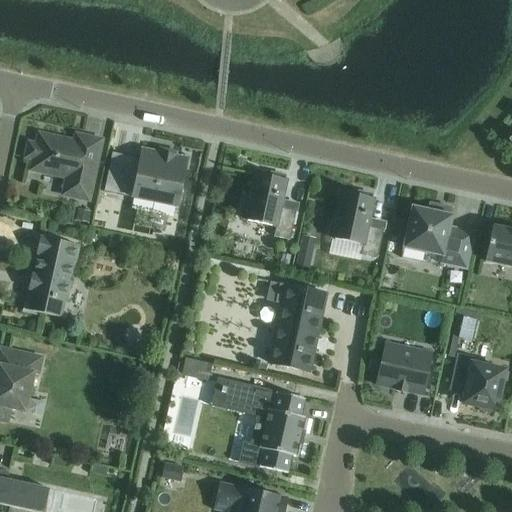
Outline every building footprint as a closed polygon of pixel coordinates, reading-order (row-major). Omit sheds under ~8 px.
[(62,196),(88,201),(101,141),(82,137),(81,144),(38,135),(36,145),(33,145),(30,146),(27,149),(27,153),(27,156),(30,159),(33,160),(31,171),(66,178),(62,196)] [(103,192),(131,198),(131,199),(176,208),(186,159),(141,149),(139,159),(111,153),(103,192)] [(270,178),(254,174),(248,205),(244,204),(241,218),(245,219),(245,221),(275,227),(273,238),(289,241),(296,212),(280,208),(286,181),(283,181),(284,177),(271,174),(270,178)] [(332,240),(363,246),(360,256),(376,260),(383,230),(367,227),(373,200),(371,199),(371,195),(358,192),(357,196),(342,193),(335,224),(331,223),(329,237),(332,238),(332,240)] [(402,249),(400,258),(422,263),(424,253),(441,257),(439,265),(466,270),(469,255),(474,233),(449,228),(451,217),(451,216),(448,216),(448,215),(450,209),(444,208),(444,209),(440,208),(435,207),(435,206),(430,204),(428,212),(416,209),(411,208),(402,249)] [(79,210),(76,220),(87,223),(89,212),(79,210)] [(393,220),(389,237),(397,238),(400,222),(393,220)] [(511,231),(493,227),(492,227),(484,262),(485,263),(485,262),(511,267),(511,231)] [(26,296),(23,313),(36,316),(36,313),(61,319),(65,301),(67,301),(71,282),(69,281),(73,263),(75,264),(79,247),(40,238),(36,255),(38,255),(33,275),(31,275),(28,291),(30,291),(29,296),(26,296)] [(298,253),(295,269),(307,272),(311,256),(298,253)] [(273,347),(270,365),(307,373),(311,355),(312,355),(317,334),(315,333),(319,318),(321,318),(326,295),(279,285),(277,284),(273,303),(275,304),(282,306),(278,325),(276,325),(272,346),(273,347)] [(457,318),(448,358),(456,360),(457,356),(461,339),(473,342),(477,323),(479,323),(481,316),(455,311),(454,318),(457,318)] [(0,420),(7,422),(10,408),(23,411),(32,374),(37,375),(40,359),(0,350),(0,420)] [(397,356),(384,353),(384,352),(382,352),(381,358),(371,356),(372,355),(370,355),(367,371),(368,372),(368,371),(378,373),(375,386),(395,390),(395,392),(405,394),(405,392),(409,393),(410,388),(423,391),(431,354),(416,350),(415,356),(398,352),(397,356)] [(501,386),(504,371),(472,364),(473,359),(457,356),(456,360),(449,392),(463,395),(462,404),(479,408),(478,411),(492,414),(492,411),(495,412),(499,397),(500,397),(502,386),(501,386)] [(206,381),(209,369),(185,363),(183,375),(206,381)] [(304,402),(304,400),(218,380),(216,388),(221,389),(220,394),(219,401),(259,410),(256,425),(254,425),(253,430),(254,430),(251,446),(243,444),(239,463),(287,474),(288,473),(287,473),(290,457),(295,458),(295,456),(303,420),(304,420),(304,419),(299,417),(303,401),(304,402)] [(183,468),(163,464),(161,478),(180,483),(183,468)] [(400,478),(428,510),(442,499),(413,466),(400,478)] [(9,473),(0,470),(0,505),(9,508),(8,511),(43,511),(49,490),(7,480),(9,473)] [(279,497),(235,487),(235,488),(219,484),(215,501),(216,501),(217,499),(237,503),(234,511),(284,511),(287,499),(278,497),(279,497)]
